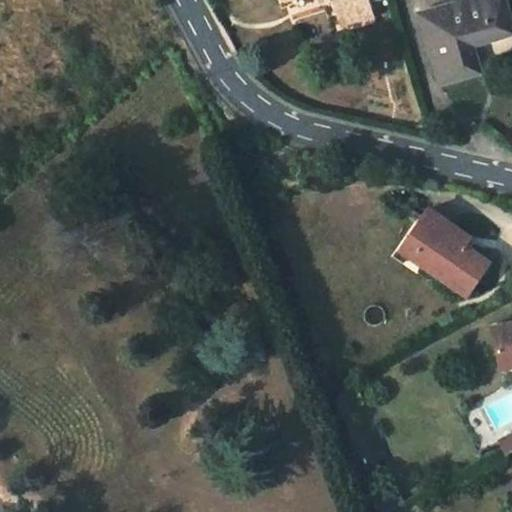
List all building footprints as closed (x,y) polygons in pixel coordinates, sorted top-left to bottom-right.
[(374,16),(368,0),(333,0),(342,26),(374,16)] [(511,33),(501,0),(474,0),(446,9),(423,15),(442,83),(479,72),(469,40),(478,37),(480,42),(511,33)] [(474,0),(473,0),(443,0),(446,9),(474,0)] [(455,232),(428,215),(412,239),(424,247),(415,262),(468,299),(489,267),(464,250),(449,240),(455,232)] [(469,242),(455,232),(449,240),(464,250),(469,242)] [(402,254),(415,262),(424,247),(412,239),(402,253),(402,254)] [(511,326),(493,331),(499,360),(511,356),(511,326)] [(511,371),(511,356),(499,360),(502,373),(511,371)] [(511,439),(503,445),(510,458),(511,457),(511,439)] [(503,445),(502,446),(509,459),(510,458),(503,445)]
